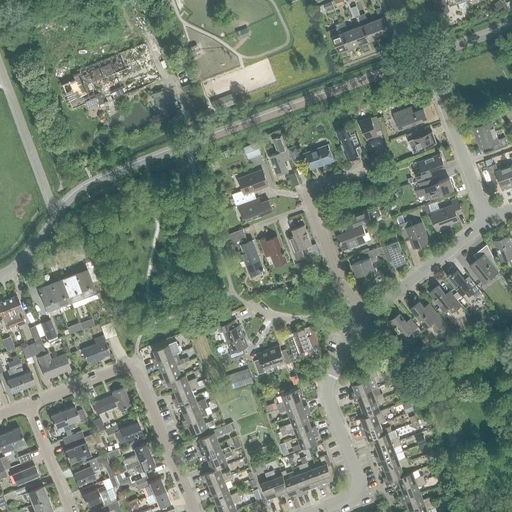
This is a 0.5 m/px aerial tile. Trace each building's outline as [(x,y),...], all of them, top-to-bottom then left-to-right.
[(441,0),(439,1),(441,9),(447,7),(444,0),(441,0)] [(379,37),(390,33),(380,7),(375,9),(379,19),(373,21),(379,37)] [(364,13),(360,15),(369,40),(379,37),(373,21),(368,23),(364,13)] [(369,40),(360,15),(355,17),(359,26),(353,28),(359,44),(369,40)] [(344,21),(339,23),(349,48),(359,44),(353,28),(347,30),(344,21)] [(349,48),(339,23),(335,25),(336,28),(327,32),(330,40),(333,39),(338,52),(349,48)] [(86,107),(96,103),(97,105),(160,80),(145,43),(78,70),(79,72),(72,75),(74,80),(61,85),(71,108),(84,103),(86,107)] [(188,48),(192,57),(200,54),(196,45),(190,47),(188,48)] [(184,92),(194,87),(192,83),(182,87),(184,92)] [(161,118),(173,113),(163,89),(152,94),(161,118)] [(236,99),(234,94),(219,99),(211,102),(213,107),(214,111),(237,102),(236,99)] [(406,108),(393,113),(399,130),(427,120),(423,109),(408,114),(406,108)] [(476,138),(495,131),(492,123),(498,121),(495,113),(482,118),(484,123),(472,128),(476,138)] [(381,127),(376,116),(371,118),(359,122),(365,139),(377,135),(375,129),(381,127)] [(355,147),(361,144),(356,131),(350,134),(347,126),(336,130),(347,159),(358,154),(355,147)] [(413,152),(436,143),(431,131),(427,133),(425,127),(406,134),(413,152)] [(508,145),(507,145),(505,137),(498,140),(495,131),(476,138),(480,149),(492,145),(494,150),(508,145)] [(290,159),(285,146),(281,135),(272,138),(278,152),(269,156),(276,175),(288,171),(284,161),(290,159)] [(261,154),(256,142),(244,147),(248,159),(261,154)] [(333,161),(328,145),(304,153),(304,154),(299,156),(295,146),(289,149),(293,162),(300,160),(300,159),(306,157),(310,169),(333,161)] [(429,170),(444,165),(440,153),(418,161),(420,167),(414,169),(418,181),(431,176),(429,170)] [(487,167),(492,180),(498,178),(502,190),(511,186),(511,184),(506,167),(498,170),(495,164),(487,167)] [(238,178),(243,190),(232,194),(233,198),(236,204),(249,199),(255,197),(253,191),(268,186),(262,169),(238,178)] [(323,191),(338,182),(335,177),(321,186),(323,191)] [(453,189),(449,178),(432,185),(430,179),(419,183),(421,189),(415,191),(417,196),(423,194),(425,200),(453,189)] [(244,222),(272,211),(268,200),(260,203),(258,198),(238,205),(244,222)] [(451,201),(452,205),(430,213),(436,230),(451,224),(451,222),(458,220),(456,214),(462,212),(457,199),(451,201)] [(424,214),(432,212),(429,203),(421,206),(424,214)] [(367,212),(372,223),(377,221),(376,217),(381,215),(378,208),(367,212)] [(367,210),(350,216),(352,223),(348,224),(350,230),(337,235),(342,250),(365,242),(362,234),(365,233),(363,226),(372,223),(367,212),(367,210)] [(395,217),(398,225),(404,222),(401,215),(395,217)] [(414,248),(429,243),(421,222),(412,225),(410,220),(398,225),(403,238),(409,236),(414,248)] [(311,244),(309,237),(304,225),(292,229),(294,237),(288,239),(296,260),(304,256),(301,248),(311,244)] [(228,241),(245,235),(243,229),(226,235),(228,241)] [(392,242),(381,246),(383,252),(387,262),(392,260),(394,265),(406,261),(396,234),(390,236),(392,242)] [(511,263),(511,246),(508,235),(493,240),(502,262),(510,258),(511,263)] [(283,254),(285,254),(284,251),(282,252),(277,236),(268,240),(267,237),(259,240),(265,257),(271,255),(275,266),(286,262),(283,254)] [(261,271),(263,270),(252,240),(241,244),(243,249),(239,251),(236,252),(240,261),(244,260),(249,273),(260,269),(261,271)] [(483,283),(500,269),(487,244),(473,255),(477,260),(469,266),(483,283)] [(375,255),(383,252),(381,246),(364,252),(367,258),(352,264),(357,276),(374,270),(371,262),(377,261),(375,255)] [(308,274),(306,267),(303,268),(301,262),(296,263),(301,276),(308,274)] [(94,266),(87,269),(92,282),(99,279),(94,266)] [(87,268),(74,273),(84,298),(86,304),(99,298),(87,268)] [(469,296),(471,294),(475,299),(482,293),(469,276),(464,280),(456,270),(453,272),(454,273),(453,274),(451,272),(446,276),(462,296),(466,292),(469,296)] [(72,303),(84,298),(74,273),(62,278),(72,303)] [(72,303),(62,278),(50,283),(59,308),(72,303)] [(47,313),(59,308),(50,283),(37,288),(47,313)] [(444,312),(448,308),(452,313),(461,305),(450,290),(445,294),(438,285),(429,293),(444,312)] [(6,299),(17,326),(24,323),(22,317),(20,318),(17,312),(22,310),(17,295),(6,299)] [(9,329),(17,326),(6,299),(0,301),(0,312),(4,323),(7,322),(9,329)] [(435,330),(445,323),(432,306),(427,310),(419,300),(410,308),(425,327),(430,324),(435,330)] [(410,332),(414,337),(421,331),(410,318),(406,322),(399,313),(390,321),(394,326),(392,327),(398,334),(399,333),(403,338),(410,332)] [(48,340),(57,336),(50,318),(41,322),(48,340)] [(223,331),(227,342),(243,335),(239,324),(234,326),(232,321),(218,326),(221,332),(223,331)] [(70,333),(82,329),(79,322),(67,327),(70,333)] [(6,323),(0,326),(6,338),(12,335),(6,323)] [(115,334),(111,323),(101,327),(104,336),(93,340),(95,344),(82,350),(87,364),(89,363),(90,363),(97,361),(96,360),(110,355),(104,338),(105,338),(115,334)] [(44,335),(39,324),(29,328),(34,341),(40,339),(39,337),(44,335)] [(321,354),(322,354),(314,333),(308,336),(304,327),(293,332),(294,335),(287,338),(291,350),(292,350),(293,354),(300,352),(307,349),(309,355),(314,353),(317,359),(320,358),(319,358),(321,354)] [(243,335),(227,342),(231,352),(229,353),(231,359),(244,354),(242,348),(248,346),(243,335)] [(45,351),(40,340),(26,346),(31,357),(45,351)] [(176,341),(153,350),(156,357),(152,358),(154,363),(173,355),(180,352),(178,345),(176,341)] [(279,345),(268,349),(274,366),(285,362),(286,364),(292,362),(287,348),(281,350),(279,345)] [(25,359),(31,357),(26,346),(21,348),(25,359)] [(264,370),(274,366),(268,349),(257,353),(259,359),(253,361),(259,374),(264,372),(264,370)] [(64,355),(51,360),(48,352),(37,356),(45,378),(70,369),(64,355)] [(159,365),(162,372),(185,362),(183,358),(175,361),(173,355),(154,363),(156,367),(159,365)] [(12,360),(23,389),(35,384),(30,371),(23,374),(20,366),(21,366),(18,358),(12,360)] [(7,370),(10,379),(7,380),(12,393),(23,389),(12,360),(6,363),(9,369),(7,370)] [(166,382),(182,376),(181,376),(179,370),(187,366),(185,362),(162,372),(164,378),(161,379),(163,384),(166,382)] [(249,371),(242,374),(245,384),(253,381),(249,371)] [(370,378),(369,373),(361,376),(362,381),(352,384),(355,391),(351,392),(352,397),(377,388),(373,377),(370,378)] [(181,376),(182,376),(166,382),(168,387),(172,385),(174,391),(197,382),(195,377),(188,381),(185,374),(181,376)] [(291,376),(294,385),(299,383),(296,374),(291,376)] [(396,381),(400,391),(405,389),(401,379),(396,381)] [(173,399),(175,403),(194,395),(191,389),(199,386),(197,382),(174,391),(177,397),(173,399)] [(276,404),(277,408),(301,400),(298,393),(302,392),(300,387),(281,394),(284,401),(276,404)] [(378,387),(377,388),(352,397),(354,401),(358,400),(360,406),(383,397),(382,393),(380,393),(378,387)] [(120,410),(131,406),(123,388),(112,393),(114,395),(92,404),(97,415),(118,406),(120,410)] [(180,406),(183,412),(206,403),(204,398),(196,402),(194,395),(175,403),(177,408),(180,406)] [(383,397),(360,406),(363,412),(359,414),(360,418),(361,418),(380,411),(377,405),(385,402),(383,397)] [(301,400),(277,408),(279,413),(287,410),(289,416),(309,409),(307,404),(303,406),(301,400)] [(182,420),(184,424),(203,416),(200,410),(208,407),(206,403),(183,412),(186,418),(182,420)] [(271,404),(265,406),(267,412),(274,409),(271,404)] [(407,412),(413,410),(411,404),(405,406),(407,412)] [(82,409),(76,411),(74,407),(63,411),(70,429),(75,427),(73,422),(79,419),(80,422),(86,420),(82,409)] [(362,424),(359,426),(360,430),(380,423),(386,421),(384,414),(390,412),(388,407),(380,411),(361,418),(360,418),(362,424)] [(284,425),(286,429),(309,421),(306,415),(310,413),(309,409),(289,416),(292,422),(284,425)] [(64,431),(70,429),(63,411),(51,416),(55,428),(62,426),(64,431)] [(205,423),(203,416),(184,424),(185,429),(189,427),(192,433),(215,424),(213,420),(205,423)] [(100,419),(94,422),(97,431),(104,428),(100,419)] [(295,431),(297,437),(317,430),(315,426),(311,427),(309,421),(286,429),(287,434),(295,431)] [(119,443),(142,433),(138,422),(120,429),(118,430),(116,425),(104,429),(107,435),(114,432),(119,443)] [(198,446),(200,450),(219,443),(216,436),(235,429),(232,422),(208,432),(209,434),(199,438),(202,444),(198,446)] [(380,423),(360,430),(362,435),(366,433),(368,440),(369,440),(388,432),(388,433),(391,431),(390,427),(382,429),(380,423)] [(19,428),(7,433),(14,448),(25,444),(19,428)] [(294,451),(317,442),(314,436),(318,435),(317,430),(297,437),(300,444),(292,447),(294,451)] [(388,432),(369,440),(370,444),(374,443),(376,449),(399,440),(398,436),(397,436),(394,430),(391,431),(388,433),(388,432)] [(83,437),(81,432),(62,439),(64,445),(83,437)] [(91,455),(87,447),(101,441),(98,432),(84,438),(86,442),(65,451),(70,463),(91,455)] [(0,447),(2,453),(14,448),(7,433),(0,435),(0,447)] [(377,461),(396,454),(393,447),(401,444),(399,440),(376,449),(379,455),(375,456),(377,461)] [(122,460),(124,465),(150,454),(146,443),(133,448),(137,456),(131,458),(130,456),(122,460)] [(208,459),(231,450),(229,446),(221,449),(219,443),(200,450),(202,455),(205,453),(208,459)] [(117,449),(107,453),(109,459),(119,455),(117,449)] [(207,467),(208,471),(209,471),(219,467),(228,464),(225,457),(233,454),(231,450),(208,459),(210,465),(207,467)] [(402,451),(396,454),(377,461),(378,465),(382,464),(385,470),(408,461),(406,457),(405,457),(402,451)] [(29,452),(17,457),(20,464),(31,459),(29,452)] [(99,469),(111,464),(106,453),(94,458),(99,469)] [(150,454),(124,465),(126,470),(133,467),(135,470),(139,472),(143,470),(155,465),(150,454)] [(333,469),(327,454),(324,455),(330,470),(333,469)] [(322,465),(316,467),(323,486),(328,485),(326,481),(333,479),(324,455),(319,457),(322,465)] [(6,456),(0,457),(0,460),(4,470),(10,467),(6,456)] [(404,475),(402,468),(409,466),(408,461),(385,470),(387,476),(383,478),(385,482),(393,479),(404,475)] [(319,488),(323,486),(316,467),(309,469),(307,462),(302,463),(311,487),(317,484),(319,488)] [(301,473),(295,475),(302,495),(306,493),(305,489),(311,487),(302,463),(298,465),(301,473)] [(35,465),(12,475),(16,485),(39,475),(35,465)] [(124,465),(114,470),(116,475),(124,472),(124,471),(126,470),(124,465)] [(78,485),(95,478),(90,466),(73,473),(78,485)] [(208,484),(231,475),(229,470),(222,473),(219,467),(209,471),(208,471),(200,475),(202,479),(206,478),(208,484)] [(273,470),(269,471),(278,495),(284,492),(285,496),(289,494),(290,494),(282,475),(276,477),(273,470)] [(302,495),(295,475),(288,477),(285,470),(281,472),(282,475),(290,494),(289,494),(290,495),(296,492),(297,496),(302,495)] [(271,497),(278,495),(269,471),(264,473),(267,481),(261,483),(268,503),(273,501),(271,497)] [(393,479),(395,483),(399,482),(401,488),(424,479),(422,475),(415,478),(412,471),(404,475),(393,479)] [(115,474),(108,477),(114,490),(121,487),(121,486),(115,474)] [(207,492),(209,496),(228,488),(225,482),(233,479),(231,475),(208,484),(211,490),(207,492)] [(129,476),(118,480),(121,486),(131,482),(129,476)] [(144,487),(148,496),(153,494),(154,495),(166,490),(161,477),(149,482),(146,476),(134,481),(138,490),(144,487)] [(401,500),(420,493),(418,487),(426,484),(424,479),(401,488),(403,494),(400,496),(401,500)] [(3,495),(5,501),(26,492),(24,486),(3,495)] [(29,499),(32,505),(48,499),(43,486),(21,495),(24,501),(29,499)] [(87,506),(102,500),(104,506),(111,503),(110,500),(104,486),(97,489),(96,489),(82,495),(87,506)] [(217,505),(240,496),(238,491),(230,494),(228,488),(209,496),(211,500),(214,499),(217,505)] [(145,497),(147,501),(149,504),(156,501),(159,507),(171,502),(166,490),(154,495),(153,494),(148,496),(145,497)] [(407,503),(409,510),(432,501),(430,496),(423,499),(420,493),(401,500),(403,505),(407,503)] [(217,511),(230,511),(237,509),(234,503),(242,500),(240,496),(217,505),(219,511),(217,511)] [(51,511),(53,511),(48,499),(32,505),(34,511),(32,511),(51,511)] [(121,511),(117,501),(105,506),(107,511),(104,511),(121,511)] [(434,505),(432,501),(409,510),(409,511),(435,511),(433,511),(431,506),(434,505)]
